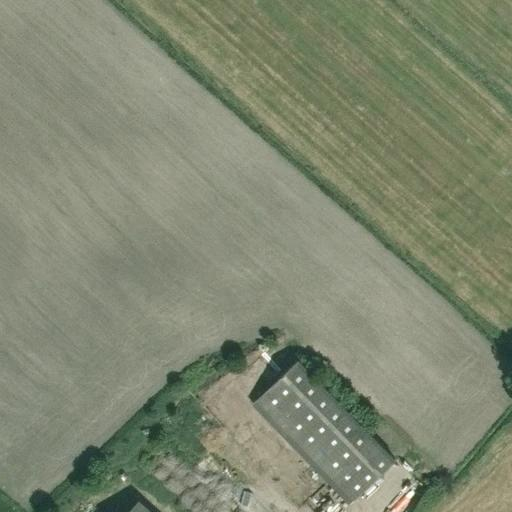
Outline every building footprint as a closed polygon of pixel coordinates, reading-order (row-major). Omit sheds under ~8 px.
[(396,460),(324,385),(300,360),(254,403),(351,503),(396,460)] [(226,435),(217,439),(225,457),(234,453),(226,435)] [(246,482),(257,464),(251,460),(239,478),(246,482)] [(242,511),(215,485),(204,496),(220,511),(242,511)] [(126,511),(157,511),(141,497),(126,511)]
